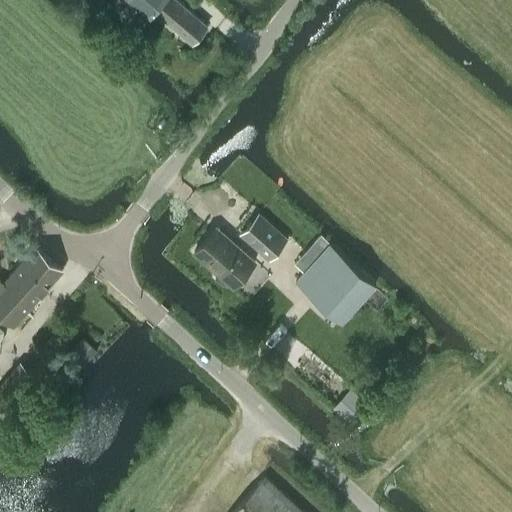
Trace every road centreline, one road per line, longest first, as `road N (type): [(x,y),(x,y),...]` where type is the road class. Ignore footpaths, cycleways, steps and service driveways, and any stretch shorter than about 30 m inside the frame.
road 1 (tertiary): [(380,511),(100,259)]
road 2 (unclassified): [(100,259),(293,0)]
road 3 (track): [(511,337),(360,493)]
road 4 (tertiary): [(100,259),(61,241),(0,188)]
